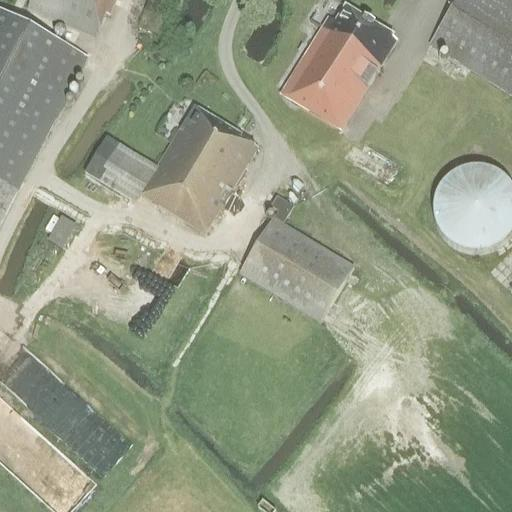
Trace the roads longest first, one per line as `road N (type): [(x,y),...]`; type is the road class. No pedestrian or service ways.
road 1 (track): [(0,244),(112,38)]
road 2 (track): [(225,247),(200,247),(115,216),(37,173)]
